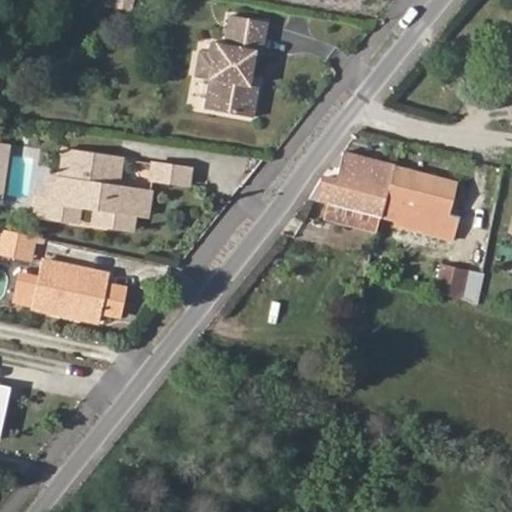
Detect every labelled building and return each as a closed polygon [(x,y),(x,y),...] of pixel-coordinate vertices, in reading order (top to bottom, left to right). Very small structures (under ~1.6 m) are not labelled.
[(104,0),(104,9),(130,11),(131,0),(104,0)] [(258,54),(267,55),(272,26),(236,19),(232,48),(214,46),(204,108),(257,117),(262,87),(253,85),(258,54)] [(262,87),(267,55),(258,54),(253,85),(262,87)] [(511,54),(503,89),(511,91),(511,54)] [(191,79),(188,104),(200,105),(202,80),(191,79)] [(124,161),(67,152),(63,180),(62,182),(67,183),(64,205),(49,202),(39,201),(37,217),(79,223),(81,208),(97,210),(94,226),(119,230),(122,209),(137,211),(140,193),(119,189),(124,161)] [(317,177),(310,199),(331,204),(379,217),(382,209),(383,210),(394,168),(342,154),(335,181),(317,177)] [(164,168),(155,166),(153,182),(162,183),(164,168)] [(183,171),(164,168),(162,183),(181,186),(183,171)] [(394,168),(383,210),(399,215),(392,240),(445,255),(450,243),(453,244),(468,188),(394,168)] [(192,172),(183,171),(181,186),(190,188),(192,172)] [(63,180),(53,179),(49,202),(64,205),(67,183),(62,182),(63,180)] [(152,195),(140,193),(136,216),(148,218),(152,195)] [(331,204),(327,218),(375,231),(379,217),(331,204)] [(81,208),(79,223),(94,226),(97,210),(81,208)] [(137,211),(122,209),(119,230),(134,232),(136,216),(137,211)] [(30,237),(4,231),(0,250),(26,256),(30,237)] [(30,303),(30,305),(97,319),(99,309),(105,282),(107,273),(39,258),(36,276),(18,272),(13,299),(30,303)] [(440,268),(434,291),(469,301),(475,279),(440,268)] [(121,286),(105,282),(99,309),(116,312),(121,286)] [(0,431),(9,389),(0,386),(0,431)]
